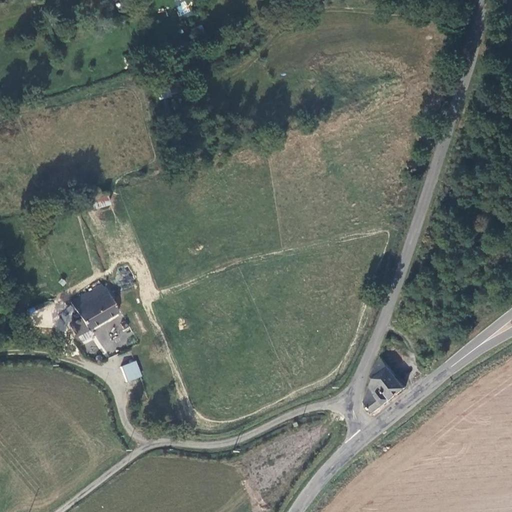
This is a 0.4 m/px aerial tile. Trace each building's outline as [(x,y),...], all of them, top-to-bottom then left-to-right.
[(204,37),(199,26),(191,30),(195,40),(204,37)] [(104,195),(90,198),(93,209),(106,206),(104,195)] [(116,313),(101,285),(70,303),(75,314),(71,315),(74,322),(69,325),(75,337),(78,335),(87,330),(116,313)] [(19,334),(18,322),(11,322),(12,334),(19,334)] [(91,336),(87,330),(78,335),(82,341),(91,336)] [(92,356),(92,360),(93,362),(96,363),(98,363),(101,360),(101,357),(98,354),(95,354),(92,356)] [(404,388),(381,358),(370,375),(374,377),(370,386),(363,403),(371,412),(381,403),(383,405),(404,388)] [(120,368),(126,381),(141,374),(135,361),(120,368)]
